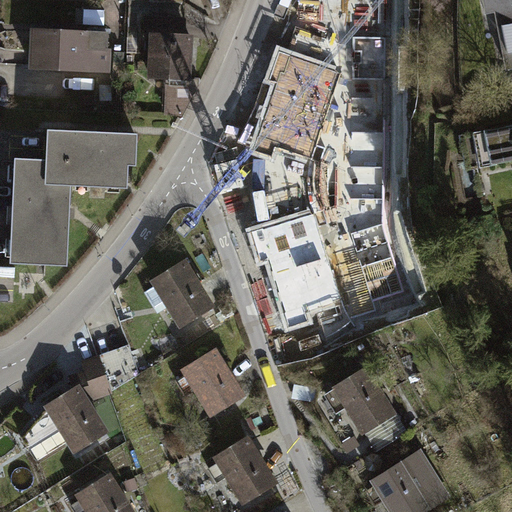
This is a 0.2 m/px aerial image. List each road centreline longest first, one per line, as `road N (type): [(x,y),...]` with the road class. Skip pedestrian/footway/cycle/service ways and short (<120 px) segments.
road 1 (residential): [(183,170),(208,198),(326,511)]
road 2 (residential): [(0,366),(44,345),(134,246),(183,170)]
road 3 (residential): [(183,170),(268,0)]
